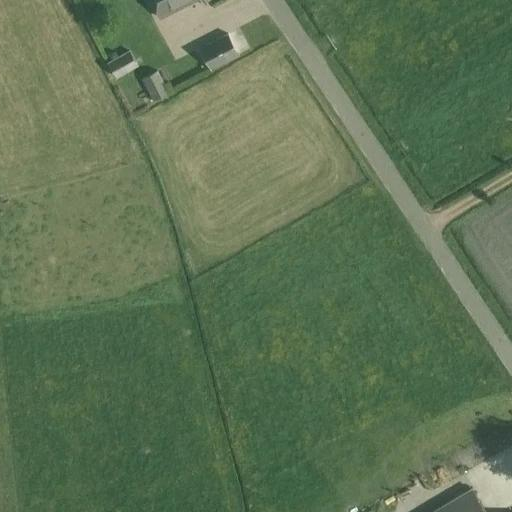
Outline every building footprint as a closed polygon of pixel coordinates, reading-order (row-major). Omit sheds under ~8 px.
[(152,0),(161,17),(195,0),(152,0)] [(211,70),(239,55),(228,34),(200,49),(211,70)] [(116,77),(137,65),(129,51),(108,63),(116,77)] [(140,79),(151,100),(166,93),(155,71),(140,79)] [(484,511),(471,489),(432,511),(484,511)]
